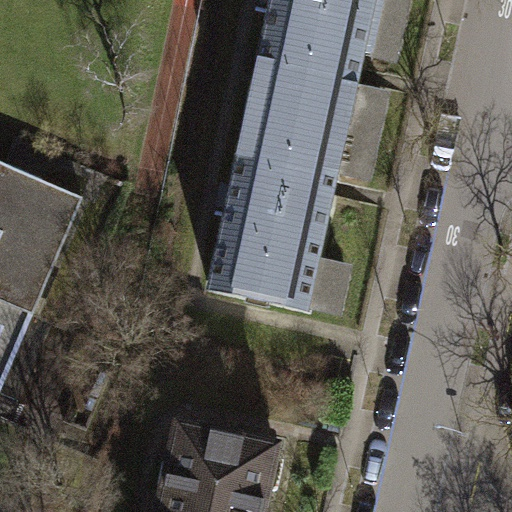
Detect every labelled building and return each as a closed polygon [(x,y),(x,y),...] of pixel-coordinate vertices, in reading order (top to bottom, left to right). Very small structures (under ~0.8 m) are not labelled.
[(273,0),(250,107),(346,128),(362,54),(370,56),(382,0),(273,0)] [(307,304),(346,128),(250,107),(211,283),(307,304)] [(1,167),(0,170),(0,302),(33,316),(81,200),(1,167)] [(0,394),(33,316),(0,302),(0,394)] [(260,511),(275,447),(177,424),(169,455),(157,511),(260,511)]
